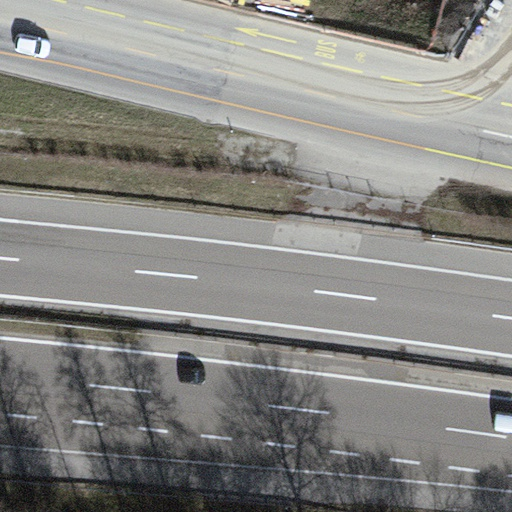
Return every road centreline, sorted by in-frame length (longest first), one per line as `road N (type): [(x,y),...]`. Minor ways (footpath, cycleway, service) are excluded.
road 1 (primary): [(511,132),(0,15)]
road 2 (motorway): [(0,377),(511,439)]
road 3 (motorway): [(511,317),(0,257)]
